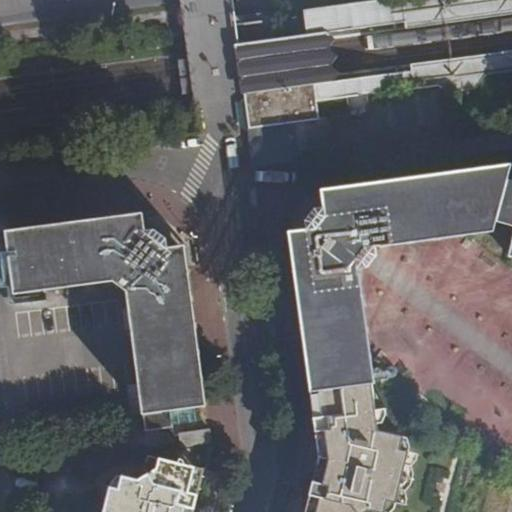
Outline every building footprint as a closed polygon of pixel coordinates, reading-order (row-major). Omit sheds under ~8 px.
[(247,85),(253,130),(322,121),(320,100),(424,87),(422,71),(339,81),(343,73),(337,67),(335,65),(341,57),(333,49),(339,40),(333,32),(415,23),(412,0),(398,0),(309,11),(312,35),(272,40),(240,44),(247,85)] [(511,11),(511,0),(478,0),(475,1),(473,0),(412,0),(415,23),(511,11)] [(511,48),(420,60),(422,71),(424,87),(435,90),(468,90),(479,74),(511,69),(511,48)] [(275,137),(256,139),(259,160),(267,160),(273,159),(278,158),(275,137)] [(497,224),(501,207),(508,181),(511,166),(460,173),(322,191),(323,200),(324,209),(317,210),(308,221),(309,230),(291,233),(309,372),(374,365),(362,277),(359,277),(359,273),(368,272),(377,258),(376,250),(380,249),(381,250),(444,242),(493,235),(497,224)] [(511,182),(508,181),(501,207),(497,224),(511,228),(511,246),(510,258),(511,258),(511,182)] [(173,412),(208,406),(184,247),(169,249),(167,241),(162,238),(155,232),(145,232),(143,215),(6,235),(15,298),(113,284),(128,295),(147,433),(174,429),(173,412)] [(374,365),(309,372),(312,391),(312,395),(378,388),(374,365)] [(463,511),(479,449),(390,426),(385,387),(378,388),(312,395),(322,460),(288,451),(278,489),(271,511),(463,511)] [(175,437),(176,451),(206,447),(204,433),(175,437)] [(197,452),(193,468),(210,473),(215,449),(197,452)] [(221,511),(230,478),(210,473),(193,468),(151,457),(148,469),(151,476),(141,481),(126,478),(122,490),(114,488),(108,511),(221,511)]
